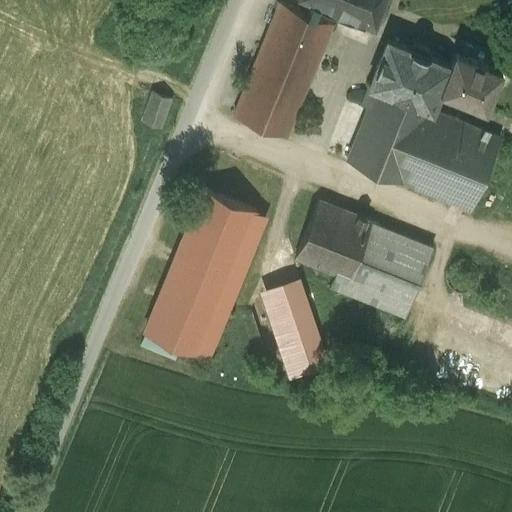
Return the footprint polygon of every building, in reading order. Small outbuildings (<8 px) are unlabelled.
[(384,0),(311,0),(374,25),(384,0)] [(280,1),(234,114),(286,135),(331,22),(280,1)] [(432,48),(414,41),(412,47),(387,38),(369,84),(434,110),(443,89),(486,107),(502,69),(459,51),(453,64),(429,54),(432,48)] [(434,110),(369,84),(361,104),(368,107),(347,159),(511,225),(511,118),(509,117),(500,137),(434,110)] [(171,98),(153,90),(142,122),(160,128),(171,98)] [(204,188),(145,331),(196,351),(256,209),(204,188)] [(364,220),(318,200),(295,256),(341,274),(364,220)] [(432,246),(364,220),(341,274),(410,302),(432,246)] [(330,363),(301,273),(261,286),(290,376),(330,363)]
